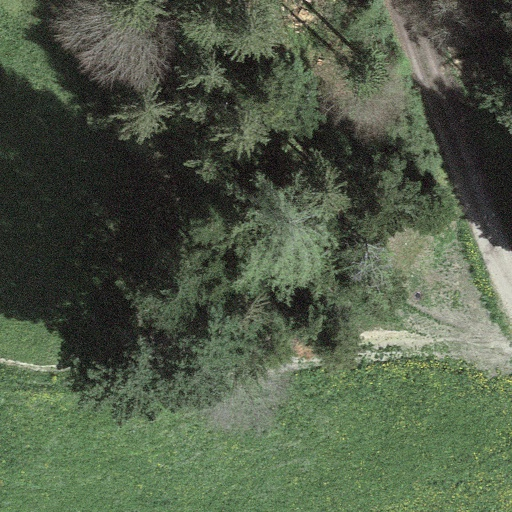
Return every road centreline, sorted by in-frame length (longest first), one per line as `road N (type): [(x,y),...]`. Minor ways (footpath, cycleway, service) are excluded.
road 1 (track): [(0,378),(65,384),(411,349),(511,324)]
road 2 (track): [(511,284),(474,211),(402,0)]
